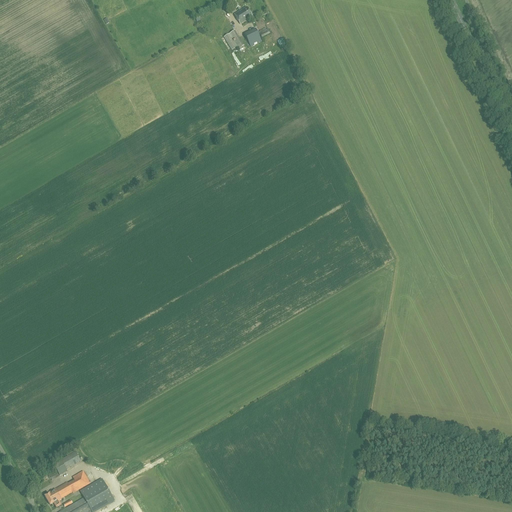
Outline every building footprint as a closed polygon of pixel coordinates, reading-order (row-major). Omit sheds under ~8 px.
[(240,24),(253,17),(247,7),(234,15),(240,24)] [(267,30),(266,28),(259,32),(262,38),(270,34),(268,29),(267,30)] [(251,48),(262,42),(255,29),(244,34),(251,48)] [(238,49),(244,46),(235,30),(223,37),(232,50),(236,47),(238,49)] [(60,477),(68,472),(66,470),(81,462),(74,449),(67,453),(68,456),(53,465),(60,477)] [(73,493),(90,484),(83,471),(73,477),(75,481),(68,484),(67,483),(44,496),(50,505),(54,503),(56,507),(61,505),(59,501),(61,500),(61,499),(72,492),(73,493)] [(52,481),(59,477),(56,471),(49,475),(52,481)] [(96,511),(115,501),(102,479),(80,492),(84,498),(59,511),(96,511)]
